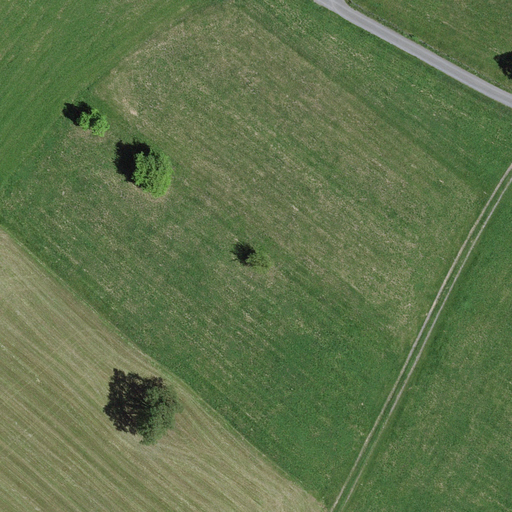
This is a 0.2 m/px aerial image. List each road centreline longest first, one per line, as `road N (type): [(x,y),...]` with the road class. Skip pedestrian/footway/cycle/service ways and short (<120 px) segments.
road 1 (track): [(335,511),(511,169)]
road 2 (track): [(511,100),(335,0)]
